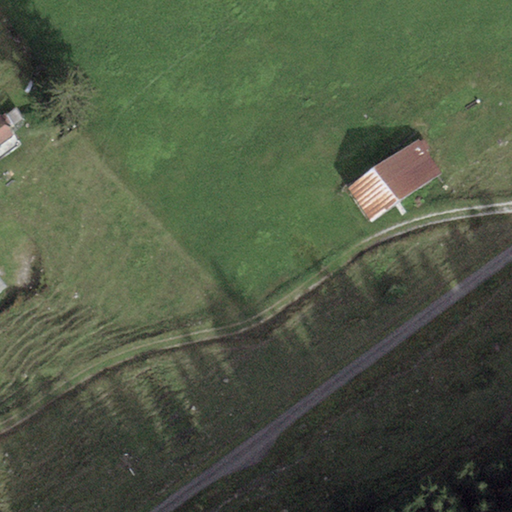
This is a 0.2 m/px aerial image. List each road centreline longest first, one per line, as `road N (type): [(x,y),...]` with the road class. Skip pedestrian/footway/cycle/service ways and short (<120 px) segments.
road 1 (track): [(0,428),(122,356),(260,322),(400,228),(511,208)]
road 2 (track): [(511,256),(164,511)]
